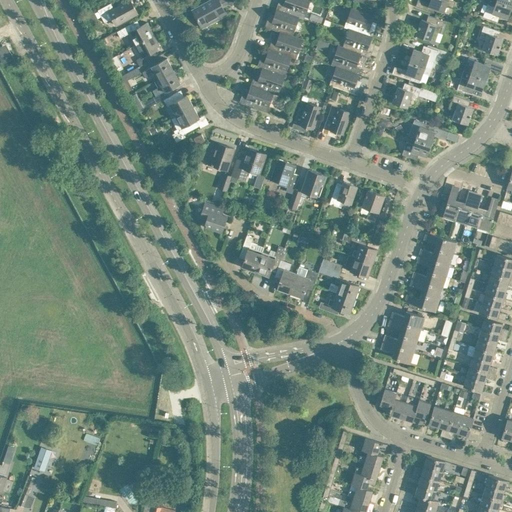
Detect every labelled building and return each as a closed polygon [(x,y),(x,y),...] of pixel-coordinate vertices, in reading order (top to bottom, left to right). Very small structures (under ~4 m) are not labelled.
[(137,14),(129,0),(113,9),(111,3),(98,10),(104,22),(112,18),(116,25),(137,14)] [(202,28),(227,15),(222,7),(228,4),(231,5),(233,0),(210,0),(192,10),(202,28)] [(303,19),(309,0),(280,0),(277,10),(298,17),(303,19)] [(455,2),(450,0),(430,0),(429,3),(419,0),(417,0),(415,6),(433,12),(434,8),(443,11),(445,5),(452,8),(455,2)] [(507,18),(511,6),(496,1),(494,7),(487,4),(483,16),(497,22),(500,15),(507,18)] [(370,22),(372,15),(352,8),(345,27),(350,29),(370,36),(375,24),(370,22)] [(291,36),(298,17),(277,10),(275,16),(270,15),(266,27),(281,33),(291,36)] [(444,20),(428,15),(426,21),(421,19),(416,34),(430,39),(433,30),(440,33),(444,20)] [(153,36),(146,23),(142,26),(138,20),(114,33),(118,39),(129,33),(136,45),(153,36)] [(497,54),(502,39),(498,37),(500,31),(483,26),(479,38),(486,40),(483,49),(497,54)] [(368,43),(370,36),(350,29),(343,48),(359,54),(368,57),(373,44),(368,43)] [(295,59),(302,39),(291,36),(281,33),(279,39),(274,37),(269,50),(290,57),(295,59)] [(159,48),(153,36),(136,45),(142,57),(136,60),(140,66),(158,56),(154,50),(159,48)] [(423,45),(423,47),(421,52),(413,49),(409,61),(424,66),(426,60),(434,63),(438,51),(423,45)] [(357,74),(362,61),(357,60),(359,54),(343,48),(338,46),(332,65),(336,67),(357,74)] [(13,58),(9,50),(0,54),(0,58),(3,64),(13,58)] [(284,76),(290,57),(269,50),(267,56),(263,54),(258,67),(263,69),(284,76)] [(489,69),(501,73),(503,66),(485,60),(484,64),(468,58),(463,71),(486,78),(489,69)] [(174,71),(167,59),(152,67),(143,72),(146,78),(152,75),(155,81),(174,71)] [(431,69),(424,66),(409,61),(406,71),(394,67),(392,73),(418,83),(422,73),(429,75),(431,69)] [(355,95),(360,82),(355,80),(357,74),(336,67),(330,86),(355,95)] [(138,68),(124,75),(128,80),(141,73),(138,68)] [(277,95),(284,76),(263,69),(261,75),(256,73),(252,86),(272,93),(277,95)] [(180,83),(174,71),(155,81),(159,87),(153,91),(156,96),(165,91),(165,92),(180,83)] [(481,91),(486,78),(463,71),(457,89),(472,94),(474,88),(481,91)] [(308,88),(311,79),(305,77),(303,83),(302,86),(308,88)] [(398,87),(392,102),(407,107),(410,98),(416,101),(420,89),(404,83),(402,88),(398,87)] [(452,84),(447,86),(450,94),(456,92),(452,84)] [(266,112),(272,93),(252,86),(249,92),(245,90),(240,103),(266,112)] [(193,106),(187,95),(184,97),(180,90),(163,100),(167,106),(170,105),(176,116),(193,106)] [(467,123),(472,108),(468,106),(470,101),(454,95),(449,107),(456,110),(453,118),(467,123)] [(144,110),(157,103),(154,97),(141,105),(144,110)] [(292,126),(293,127),(305,131),(306,126),(313,128),(320,107),(301,101),(292,126)] [(193,106),(176,116),(172,118),(181,136),(200,126),(196,120),(199,118),(193,106)] [(343,133),(350,112),(330,106),(322,131),(334,136),(336,131),(343,133)] [(434,134),(446,138),(448,132),(413,120),(408,136),(417,139),(431,144),(434,134)] [(202,134),(194,139),(197,145),(205,141),(202,134)] [(448,137),(446,143),(454,146),(456,140),(448,137)] [(426,156),(431,144),(417,139),(415,145),(406,142),(402,155),(416,160),(419,153),(426,156)] [(227,170),(234,149),(218,143),(214,155),(211,154),(208,164),(227,170)] [(265,154),(248,148),(244,160),(237,157),(231,175),(245,180),(248,170),(259,173),(265,154)] [(285,191),(292,193),(294,189),(299,175),(293,173),(296,165),(277,158),(269,180),(287,186),(285,191)] [(319,196),(323,185),(326,175),(308,169),(301,190),(319,196)] [(219,189),(226,191),(231,177),(224,174),(219,189)] [(342,185),(336,183),(329,203),(340,207),(343,200),(350,203),(356,186),(343,181),(342,185)] [(455,219),(460,202),(455,200),(459,188),(452,186),(448,197),(441,195),(439,201),(447,203),(442,219),(444,219),(444,216),(455,219)] [(301,192),(295,190),(294,189),(292,193),(288,206),(295,209),(301,192)] [(375,221),(384,196),(368,190),(362,206),(370,209),(366,218),(375,221)] [(465,226),(475,193),(469,191),(465,203),(460,202),(455,219),(465,222),(464,225),(465,226)] [(477,226),(483,208),(478,207),(482,195),(475,193),(465,226),(467,226),(467,223),(477,226)] [(488,233),(499,200),(492,198),(488,210),(483,208),(477,226),(487,230),(487,232),(488,233)] [(222,231),(227,216),(221,214),(223,208),(205,202),(201,216),(207,218),(205,225),(222,231)] [(502,224),(506,213),(500,211),(496,222),(502,224)] [(508,226),(511,214),(506,213),(502,224),(508,226)] [(379,243),(386,222),(379,220),(372,241),(379,243)] [(372,263),(377,249),(367,246),(369,240),(344,232),(342,240),(352,244),(351,248),(357,250),(355,257),(372,263)] [(453,253),(456,241),(426,232),(424,239),(436,243),(435,248),(453,253)] [(256,270),(262,252),(264,247),(251,242),(253,237),(247,235),(239,257),(245,259),(243,266),(256,270)] [(494,249),(498,237),(492,236),(488,247),(494,249)] [(500,251),(504,239),(498,237),(494,249),(500,251)] [(506,252),(509,241),(504,239),(500,251),(506,252)] [(271,269),(277,271),(281,260),(285,248),(279,246),(277,252),(271,250),(270,254),(262,252),(256,270),(269,275),(271,269)] [(449,265),(453,253),(435,248),(434,252),(421,249),(419,256),(449,265)] [(511,258),(497,254),(494,264),(511,270),(511,269),(511,258)] [(371,265),(372,263),(355,257),(349,255),(344,268),(368,276),(369,271),(370,271),(373,266),(371,265)] [(446,276),(449,265),(419,256),(417,262),(429,266),(428,271),(446,276)] [(343,265),(323,258),(321,265),(341,272),(343,265)] [(290,293),(297,274),(289,271),(292,264),(281,260),(277,271),(275,276),(280,278),(277,288),(290,293)] [(511,273),(511,270),(494,264),(491,274),(511,280),(511,273)] [(341,272),(321,265),(319,272),(337,278),(338,278),(341,272)] [(308,284),(314,286),(318,273),(308,269),(305,276),(297,274),(290,293),(303,298),(308,284)] [(442,287),(446,276),(428,271),(426,275),(414,272),(412,279),(442,287)] [(511,286),(511,280),(491,274),(488,283),(506,289),(507,285),(511,286)] [(354,299),(359,286),(338,278),(337,278),(335,284),(339,285),(337,293),(354,299)] [(439,299),(442,287),(412,279),(410,285),(422,289),(421,294),(439,299)] [(505,292),(506,289),(488,283),(485,293),(506,299),(507,293),(505,292)] [(332,297),(335,289),(328,287),(326,295),(332,297)] [(350,312),(354,299),(337,293),(334,300),(330,298),(328,304),(321,302),(319,308),(335,313),(337,308),(350,312)] [(504,305),(506,299),(485,293),(482,302),(500,308),(501,304),(504,305)] [(435,311),(439,299),(421,294),(419,298),(407,295),(405,302),(435,311)] [(499,311),(500,308),(482,302),(479,312),(505,320),(507,314),(499,311)] [(466,310),(474,312),(475,305),(467,304),(466,310)] [(392,312),(392,313),(390,319),(420,328),(424,316),(406,311),(405,316),(392,312)] [(501,328),(503,324),(484,318),(481,328),(507,336),(509,330),(501,328)] [(417,340),(420,328),(390,319),(388,325),(400,329),(399,334),(417,340)] [(441,334),(448,337),(452,321),(446,319),(441,334)] [(457,320),(454,330),(458,332),(461,332),(465,323),(457,320)] [(505,342),(507,336),(481,328),(478,337),(496,343),(498,339),(505,342)] [(413,351),(417,340),(399,334),(397,339),(385,335),(383,342),(413,351)] [(495,347),(496,343),(478,337),(475,347),(496,353),(498,347),(495,347)] [(410,363),(413,351),(383,342),(381,348),(393,352),(392,357),(410,363)] [(494,359),(496,353),(475,347),(472,357),(490,362),(492,358),(494,359)] [(489,366),(490,362),(472,357),(469,366),(495,374),(497,368),(489,366)] [(493,380),(495,374),(469,366),(466,376),(485,381),(486,377),(493,380)] [(483,385),(485,381),(466,376),(463,385),(484,392),(486,386),(483,385)] [(396,392),(405,394),(408,382),(400,380),(396,392)] [(389,414),(396,392),(384,389),(380,404),(386,406),(384,412),(389,414)] [(401,417),(405,402),(400,400),(401,394),(396,392),(389,414),(401,417)] [(413,421),(415,415),(417,405),(411,404),(413,398),(407,396),(405,402),(401,417),(413,421)] [(424,425),(431,403),(419,399),(417,405),(415,415),(420,417),(418,423),(424,425)] [(439,427),(444,408),(435,405),(428,426),(434,428),(435,425),(439,427)] [(446,437),(454,411),(444,408),(439,427),(442,428),(440,435),(446,437)] [(454,431),(458,432),(464,414),(454,411),(446,437),(452,439),(454,431)] [(467,438),(473,417),(464,414),(458,432),(461,434),(461,436),(467,438)] [(511,440),(511,438),(511,420),(508,419),(501,439),(507,441),(508,439),(511,440)] [(344,444),(348,432),(343,430),(340,442),(344,444)] [(385,450),(387,444),(365,437),(362,449),(368,451),(377,454),(379,448),(385,450)] [(341,455),(344,444),(340,442),(336,454),(341,455)] [(9,445),(3,461),(9,463),(15,447),(9,445)] [(41,446),(34,467),(44,470),(52,450),(41,446)] [(383,456),(377,454),(368,451),(366,457),(360,455),(358,461),(364,463),(380,467),(383,456)] [(337,467),(341,455),(336,454),(332,465),(337,467)] [(445,461),(424,455),(422,461),(425,462),(424,465),(442,471),(445,461)] [(376,479),(380,467),(364,463),(363,468),(357,467),(355,472),(376,479)] [(334,478),(337,467),(332,465),(329,477),(334,478)] [(439,480),(442,471),(424,465),(423,469),(415,467),(413,472),(439,480)] [(375,484),(376,479),(355,472),(351,484),(357,486),(367,488),(369,482),(375,484)] [(439,480),(413,472),(412,478),(419,481),(418,484),(436,490),(439,480)] [(507,487),(509,481),(489,475),(486,485),(504,490),(505,486),(507,487)] [(330,490),(334,478),(329,477),(325,488),(330,490)] [(433,499),(436,490),(418,484),(417,488),(414,487),(413,493),(433,499)] [(503,494),(504,490),(486,485),(483,494),(503,500),(505,495),(503,494)] [(373,490),(367,488),(357,486),(355,491),(349,490),(348,495),(354,497),(369,502),(373,490)] [(327,501),(330,490),(325,488),(322,499),(327,501)] [(24,489),(18,504),(24,507),(29,495),(28,495),(29,491),(24,489)] [(150,511),(174,511),(175,510),(161,507),(164,496),(148,492),(144,509),(151,511),(150,511)] [(433,499),(413,493),(411,499),(418,501),(417,505),(435,511),(439,501),(433,499)] [(501,506),(503,500),(483,494),(480,504),(498,509),(499,506),(501,506)] [(329,495),(327,500),(338,504),(340,498),(329,495)] [(361,511),(366,511),(369,502),(354,497),(352,503),(346,501),(344,506),(361,511)]
